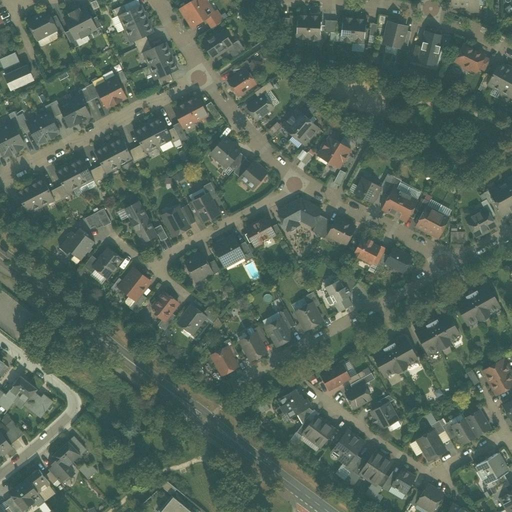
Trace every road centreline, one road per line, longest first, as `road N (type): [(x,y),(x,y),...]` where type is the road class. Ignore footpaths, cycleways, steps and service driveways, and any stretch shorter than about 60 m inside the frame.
road 1 (secondary): [(0,257),(315,503)]
road 2 (residential): [(453,262),(238,380)]
road 3 (residential): [(202,78),(0,183)]
road 4 (residential): [(0,338),(76,398),(74,411),(0,474)]
road 5 (residential): [(301,180),(149,267)]
road 6 (residential): [(453,262),(301,180)]
road 7 (residential): [(301,180),(202,78)]
road 8 (residential): [(431,474),(323,397)]
road 9 (residential): [(306,0),(428,15)]
